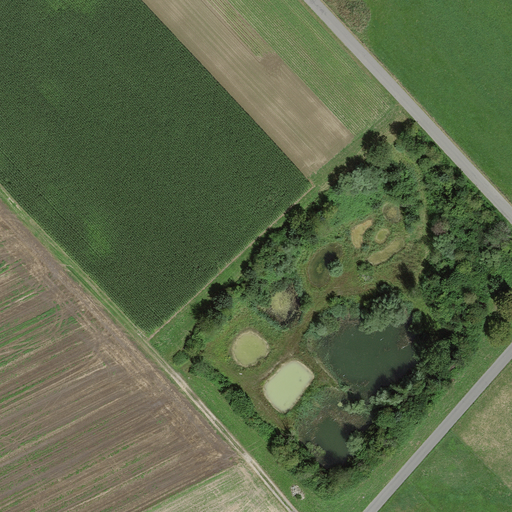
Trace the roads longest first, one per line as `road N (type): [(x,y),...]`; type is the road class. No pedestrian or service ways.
road 1 (track): [(292,511),(60,256)]
road 2 (unclassified): [(511,214),(308,0)]
road 3 (unclassified): [(511,351),(368,511)]
